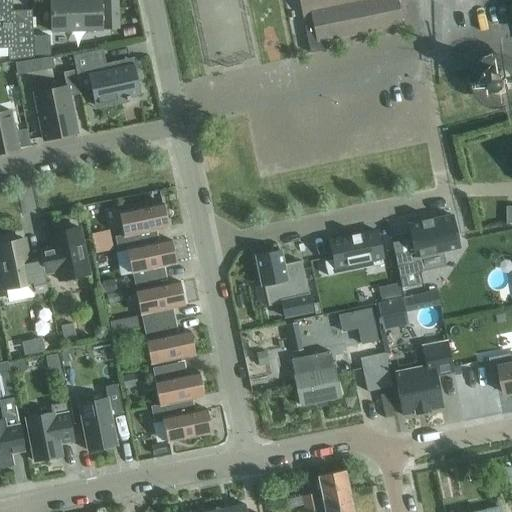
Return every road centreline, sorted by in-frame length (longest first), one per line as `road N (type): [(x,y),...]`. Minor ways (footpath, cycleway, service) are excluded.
road 1 (residential): [(204,244),(448,193)]
road 2 (residential): [(4,505),(249,460)]
road 3 (residential): [(249,460),(204,244)]
road 4 (residential): [(0,165),(177,127)]
road 5 (residential): [(249,460),(354,439),(387,453)]
road 6 (residential): [(177,127),(147,0)]
road 7 (residential): [(387,453),(511,430)]
road 8 (residential): [(204,244),(177,127)]
